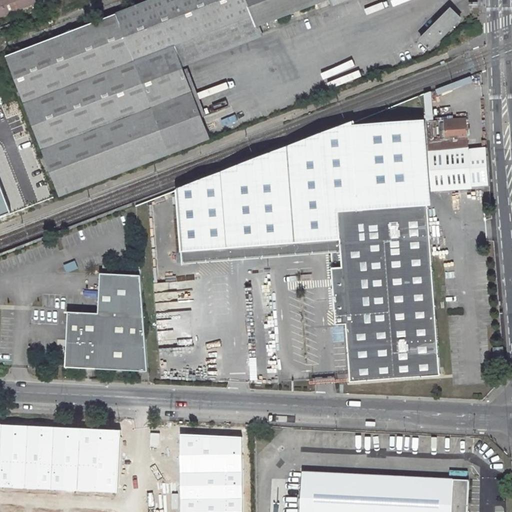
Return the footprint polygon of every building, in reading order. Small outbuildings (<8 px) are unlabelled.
[(0,0),(0,15),(34,2),(33,0),(0,0)] [(20,97),(58,197),(209,140),(180,63),(267,31),(265,25),(328,1),(330,7),(346,0),(150,0),(149,0),(5,56),(20,97)] [(443,18),(420,41),(430,51),(452,29),(443,18)] [(429,92),(422,93),(423,114),(431,114),(429,92)] [(464,119),(425,123),(430,191),(488,187),(485,149),(466,150),(465,138),(468,138),(468,129),(465,129),(464,119)] [(353,128),(353,122),(291,145),(173,191),(179,253),(339,240),(340,251),(330,252),(335,320),(336,324),(336,326),(346,325),(350,383),(440,376),(420,123),(353,128)] [(65,369),(147,373),(139,268),(130,268),(130,276),(100,275),(98,315),(68,314),(65,369)] [(502,348),(493,349),(494,363),(503,362),(502,348)] [(120,431),(0,426),(0,487),(118,492),(120,431)] [(241,511),(240,434),(179,435),(180,511),(241,511)] [(302,471),(299,511),(466,511),(467,481),(388,476),(302,471)]
